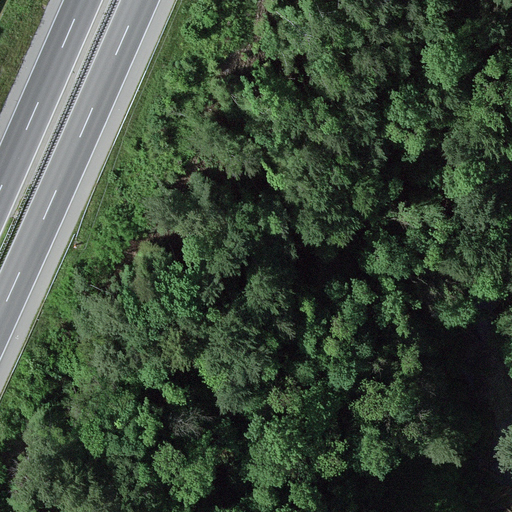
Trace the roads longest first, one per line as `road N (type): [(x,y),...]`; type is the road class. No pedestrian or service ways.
road 1 (motorway): [(0,316),(139,0)]
road 2 (motorway): [(82,0),(0,190)]
